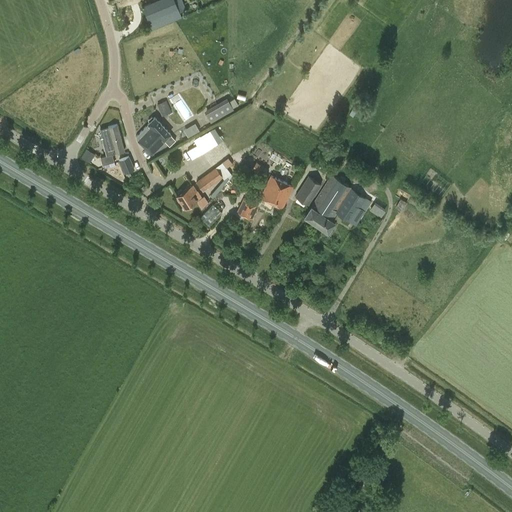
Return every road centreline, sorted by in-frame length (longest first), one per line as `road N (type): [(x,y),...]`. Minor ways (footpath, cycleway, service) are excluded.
road 1 (primary): [(511,489),(357,377),(0,161)]
road 2 (unclassified): [(511,454),(320,320),(63,166)]
